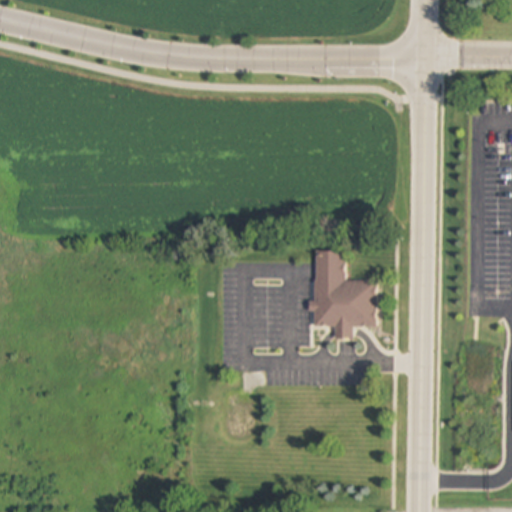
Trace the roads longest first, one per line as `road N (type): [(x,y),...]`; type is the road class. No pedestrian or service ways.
road 1 (primary): [(423,511),(430,0)]
road 2 (tertiary): [(0,20),(158,56),(430,61)]
